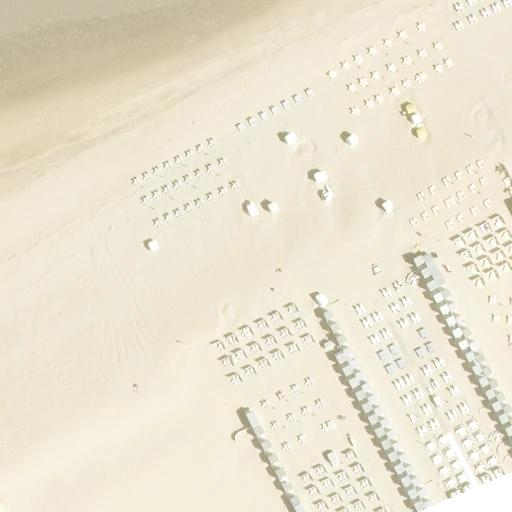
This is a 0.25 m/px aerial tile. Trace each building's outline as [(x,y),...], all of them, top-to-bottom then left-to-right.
[(394,285),(370,294),(374,303),(398,294),(394,285)] [(320,345),(327,340),(314,322),(306,327),(320,345)] [(204,355),(222,345),(217,335),(198,345),(204,355)] [(216,382),(227,404),(236,399),(225,377),(216,382)] [(267,412),(265,459),(306,461),(306,452),(304,452),(305,430),(304,430),(304,414),(267,412)]
